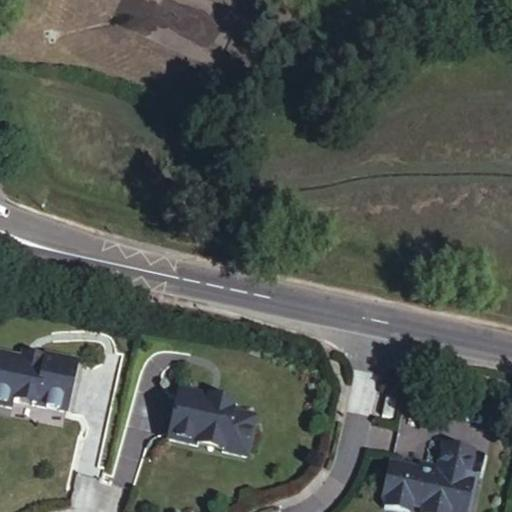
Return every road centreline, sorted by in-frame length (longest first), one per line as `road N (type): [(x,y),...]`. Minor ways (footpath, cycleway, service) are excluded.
road 1 (tertiary): [(0,233),(373,321)]
road 2 (residential): [(373,321),(349,455),(333,482),(298,511)]
road 3 (tertiary): [(373,321),(511,348)]
